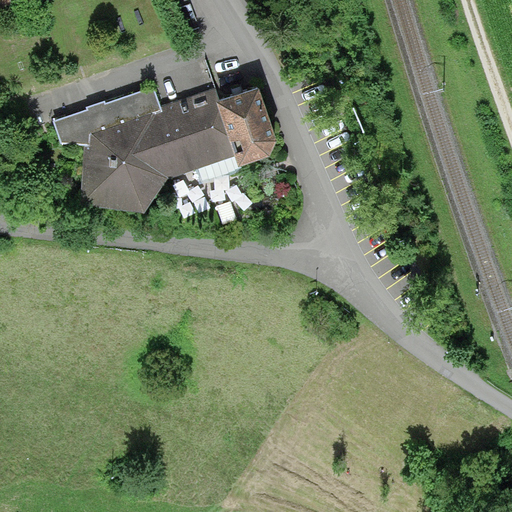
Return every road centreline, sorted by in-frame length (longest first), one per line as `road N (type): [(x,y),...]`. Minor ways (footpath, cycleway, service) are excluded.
road 1 (residential): [(0,223),(346,268)]
road 2 (residential): [(216,0),(278,94),(346,268)]
road 3 (residential): [(346,268),(392,323),(511,411)]
road 4 (track): [(470,0),(511,127)]
